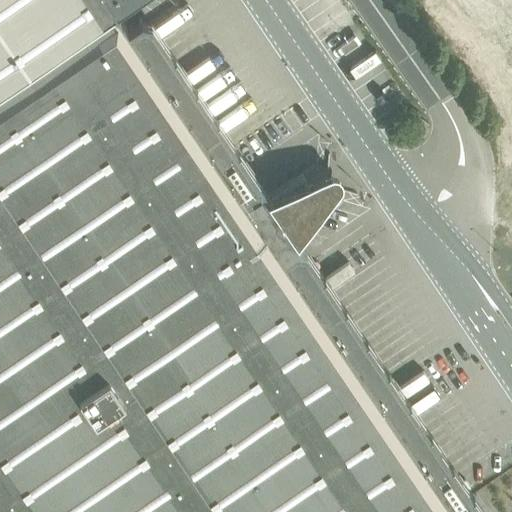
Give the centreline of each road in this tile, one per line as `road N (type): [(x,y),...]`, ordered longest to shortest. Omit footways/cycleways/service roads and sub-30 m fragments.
road 1 (unclassified): [(265,0),(378,162),(446,240)]
road 2 (unclassified): [(446,240),(460,283),(511,359)]
